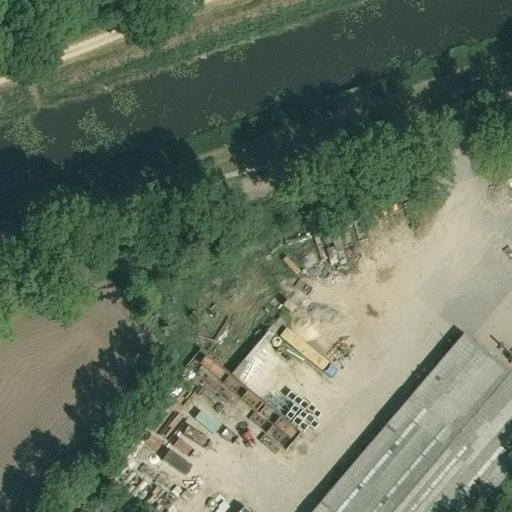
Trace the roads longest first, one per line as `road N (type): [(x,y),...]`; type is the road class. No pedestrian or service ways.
road 1 (track): [(0,245),(251,185),(511,106)]
road 2 (track): [(209,0),(0,81)]
